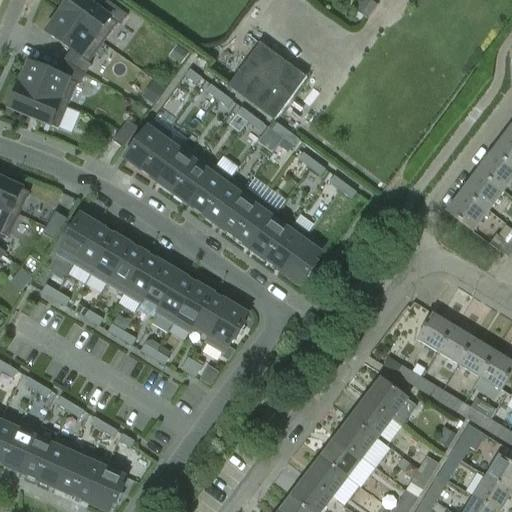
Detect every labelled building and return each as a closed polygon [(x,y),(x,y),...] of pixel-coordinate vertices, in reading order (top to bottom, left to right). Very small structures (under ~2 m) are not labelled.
[(84,0),(70,0),(61,14),(103,45),(118,24),(120,26),(128,16),(107,1),(100,11),(84,0)] [(103,45),(61,14),(46,34),(71,51),(62,63),(85,75),(91,66),(89,64),(103,45)] [(260,44),(228,88),(274,122),(307,78),(260,44)] [(20,87),(68,107),(77,85),(80,86),(85,75),(62,63),(57,75),(29,64),(20,87)] [(185,78),(196,86),(201,79),(190,71),(185,78)] [(205,93),(217,101),(222,94),(211,86),(205,93)] [(68,107),(20,87),(10,110),(58,130),(68,107)] [(222,94),(217,101),(228,109),(233,102),(222,94)] [(248,124),(253,117),(241,109),(236,116),(248,124)] [(253,117),(248,124),(259,132),(264,125),(253,117)] [(123,150),(138,129),(127,122),(112,142),(123,150)] [(164,141),(165,142),(169,136),(152,123),(125,160),(142,172),(164,141)] [(272,132),(283,140),(288,133),(277,125),(272,132)] [(278,147),(288,154),(293,147),(295,148),(300,141),(288,133),(283,140),(278,147)] [(511,136),(508,133),(493,153),(511,167),(511,136)] [(142,172),(157,183),(179,152),(165,142),(164,141),(142,172)] [(157,183),(173,194),(199,158),(183,146),(179,152),(157,183)] [(511,167),(493,153),(478,173),(504,193),(510,198),(511,195),(511,167)] [(309,169),(314,162),(303,154),(298,161),(309,169)] [(173,194),(188,206),(215,169),(199,158),(173,194)] [(314,162),(309,169),(321,178),(326,171),(314,162)] [(188,206),(204,217),(230,180),(215,169),(188,206)] [(478,173),(462,193),(489,213),(504,193),(478,173)] [(329,184),(340,192),(345,185),(334,177),(329,184)] [(0,207),(19,216),(29,193),(0,179),(0,207)] [(230,180),(204,217),(219,228),(242,197),(242,198),(247,192),(230,180)] [(251,180),(245,188),(272,210),(279,202),(251,180)] [(345,185),(340,192),(351,201),(356,194),(345,185)] [(261,202),(247,192),(242,198),(242,197),(219,228),(235,239),(257,209),(256,208),(261,202)] [(489,213),(462,193),(447,213),(474,233),(489,213)] [(273,220),(274,221),(278,215),(261,202),(256,208),(257,209),(235,239),(250,251),(273,220)] [(19,216),(0,207),(0,234),(8,238),(19,216)] [(53,242),(66,220),(55,213),(42,235),(53,242)] [(75,266),(98,227),(80,216),(57,255),(75,266)] [(250,251),(266,262),(288,231),(287,231),(274,221),(273,220),(250,251)] [(266,262),(281,273),(308,237),(292,225),(287,231),(288,231),(266,262)] [(98,227),(75,266),(91,276),(114,237),(98,227)] [(114,237),(91,276),(108,285),(131,246),(114,237)] [(308,237),(281,273),(298,285),(304,277),(307,279),(317,265),(314,263),(324,249),(308,237)] [(131,246),(108,285),(124,295),(147,256),(131,246)] [(147,256),(124,295),(141,305),(145,299),(144,299),(164,266),(147,256)] [(144,299),(145,299),(160,308),(161,309),(180,276),(164,266),(144,299)] [(197,286),(180,276),(161,309),(160,308),(156,314),(174,325),(197,286)] [(54,301),(58,293),(46,286),(42,294),(54,301)] [(197,286),(174,325),(191,335),(195,329),(194,328),(213,295),(197,286)] [(58,293),(54,301),(66,308),(70,301),(58,293)] [(230,305),(213,295),(194,328),(195,329),(209,337),(210,338),(230,305)] [(210,338),(209,337),(206,344),(224,354),(233,339),(236,341),(245,326),(242,325),(247,316),(230,305),(210,338)] [(87,320),(91,313),(79,306),(75,313),(87,320)] [(91,313),(87,320),(99,328),(103,320),(91,313)] [(437,354),(453,328),(432,315),(416,341),(437,354)] [(120,340),(124,333),(112,326),(108,333),(120,340)] [(474,340),(453,328),(437,354),(458,367),(474,340)] [(124,333),(120,340),(132,347),(136,340),(124,333)] [(495,353),(474,340),(458,367),(479,380),(495,353)] [(152,360),(157,353),(145,346),(141,353),(152,360)] [(228,348),(222,359),(229,363),(235,352),(228,348)] [(157,353),(152,360),(164,367),(169,360),(157,353)] [(511,373),(511,363),(495,353),(479,380),(501,393),(511,373)] [(188,375),(195,363),(188,359),(181,371),(188,375)] [(202,368),(195,363),(188,375),(195,380),(202,368)] [(6,366),(2,373),(14,380),(18,373),(6,366)] [(409,371),(403,381),(416,389),(422,379),(409,371)] [(35,393),(39,385),(28,378),(23,386),(35,393)] [(381,380),(365,400),(393,421),(408,401),(381,380)] [(437,402),(443,392),(430,384),(424,394),(437,402)] [(39,385),(35,393),(47,400),(51,393),(39,385)] [(68,413),(73,405),(61,398),(56,406),(68,413)] [(460,417),(467,406),(454,398),(447,409),(460,417)] [(365,400),(351,419),(378,440),(393,421),(365,400)] [(73,405),(68,413),(80,420),(85,413),(73,405)] [(479,428),(485,418),(472,410),(466,420),(479,428)] [(101,433),(106,425),(94,418),(90,426),(101,433)] [(351,419),(335,439),(363,460),(378,440),(351,419)] [(0,424),(0,464),(3,466),(18,431),(17,431),(1,424),(1,423),(0,424)] [(3,466),(20,474),(36,439),(37,439),(40,433),(20,424),(17,431),(18,431),(3,466)] [(106,425),(101,433),(113,440),(118,432),(106,425)] [(456,436),(456,435),(444,428),(436,442),(448,450),(456,436)] [(511,433),(504,429),(498,439),(511,447),(511,445),(511,433)] [(118,443),(130,450),(135,443),(122,435),(118,443)] [(20,474),(38,482),(53,447),(52,446),(37,439),(36,439),(20,474)] [(335,439),(320,459),(348,480),(363,460),(335,439)] [(38,482),(55,489),(71,455),(72,455),(75,448),(55,440),(52,446),(53,447),(38,482)] [(459,442),(451,455),(461,461),(469,448),(459,442)] [(88,462),(72,455),(71,455),(55,489),(73,497),(88,462)] [(511,463),(499,455),(486,477),(511,492),(511,463)] [(418,471),(430,479),(439,465),(426,457),(418,471)] [(320,459),(305,478),(332,499),(348,480),(320,459)] [(73,497),(90,505),(106,470),(105,470),(88,462),(73,497)] [(106,470),(90,505),(106,511),(109,511),(113,504),(116,505),(123,489),(120,488),(127,472),(108,463),(105,470),(106,470)] [(448,482),(456,469),(446,463),(438,476),(448,482)] [(430,479),(418,471),(410,484),(422,492),(430,479)] [(511,492),(486,477),(474,498),(497,511),(500,511),(511,492)] [(305,478),(290,498),(308,511),(322,511),(332,499),(305,478)] [(436,503),(444,490),(433,484),(425,497),(436,503)] [(398,505),(410,511),(418,499),(406,492),(398,505)] [(308,511),(290,498),(279,511),(308,511)] [(497,511),(474,498),(464,511),(497,511)]
